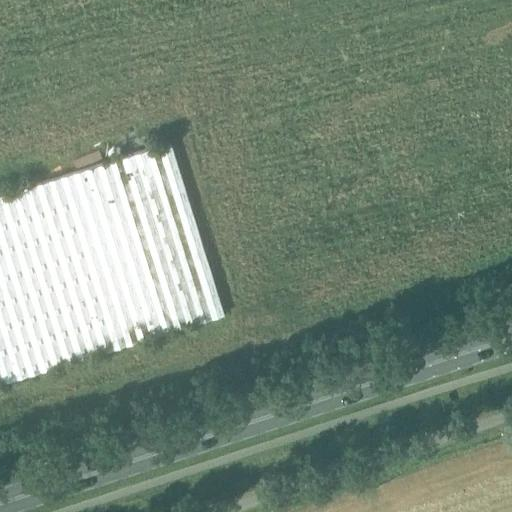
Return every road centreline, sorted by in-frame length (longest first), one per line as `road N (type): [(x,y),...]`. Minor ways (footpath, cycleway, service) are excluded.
road 1 (primary): [(0,504),(511,338)]
road 2 (unclassified): [(215,511),(511,413)]
